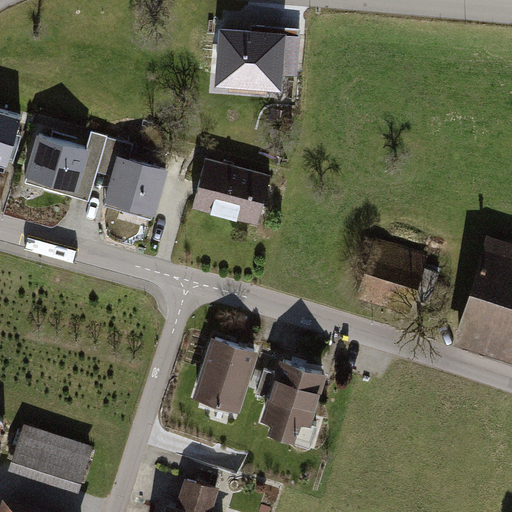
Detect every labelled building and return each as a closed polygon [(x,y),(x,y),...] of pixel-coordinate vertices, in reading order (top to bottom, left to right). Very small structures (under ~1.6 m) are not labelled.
[(301,36),(223,29),(219,79),(280,84),(281,71),(298,72),(301,36)] [(0,157),(8,160),(21,115),(0,108),(0,157)] [(88,146),(40,133),(27,181),(46,186),(49,176),(77,185),(86,156),(101,160),(108,135),(108,134),(93,129),(88,146)] [(77,185),(49,176),(46,186),(91,199),(99,170),(114,174),(119,155),(130,158),(134,143),(108,135),(101,160),(86,156),(77,185)] [(114,174),(108,196),(156,210),(167,169),(130,158),(119,155),(114,174)] [(209,162),(198,205),(257,221),(268,178),(209,162)] [(380,240),(366,282),(430,302),(440,272),(421,266),(425,254),(380,240)] [(511,246),(489,240),(463,323),(511,337),(511,246)] [(255,349),(217,337),(199,395),(237,407),(255,349)] [(325,372),(286,359),(267,416),(296,426),(293,436),(311,443),(318,422),(309,419),(325,372)] [(24,428),(13,461),(80,483),(91,450),(24,428)] [(188,478),(178,509),(185,511),(209,511),(217,487),(188,478)] [(35,511),(8,503),(5,511),(35,511)]
